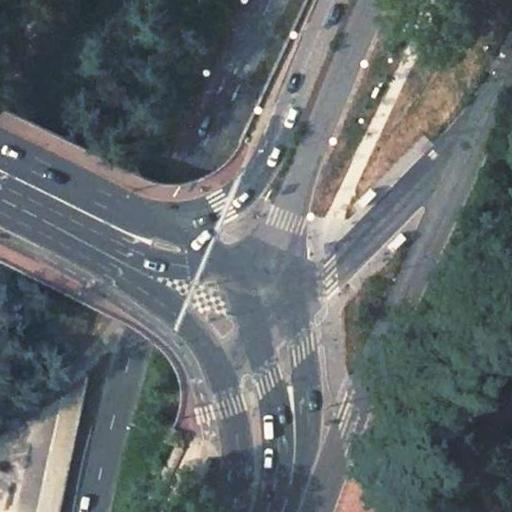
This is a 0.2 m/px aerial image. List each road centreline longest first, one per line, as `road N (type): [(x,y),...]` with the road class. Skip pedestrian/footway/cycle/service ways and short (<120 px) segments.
road 1 (primary): [(273,0),(182,180),(88,511)]
road 2 (primary): [(0,193),(172,308),(214,356),(237,440),(229,511)]
road 3 (primary): [(335,0),(262,168),(246,187),(193,213),(142,212)]
road 4 (primary): [(247,269),(284,219),(378,0)]
road 5 (primary): [(0,189),(190,263),(247,269)]
road 6 (primary): [(274,511),(293,435),(291,399),(273,324),(247,269)]
road 7 (primary): [(142,212),(0,139)]
